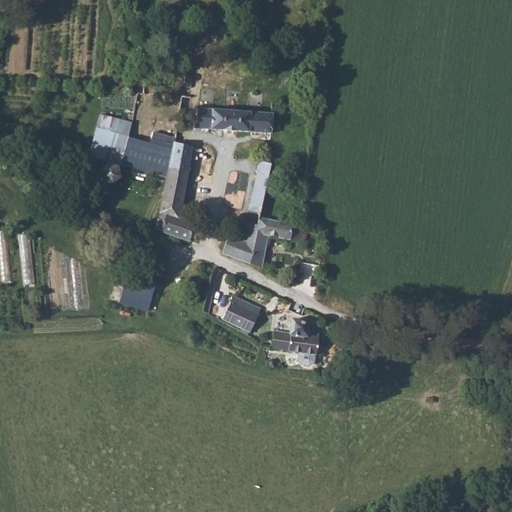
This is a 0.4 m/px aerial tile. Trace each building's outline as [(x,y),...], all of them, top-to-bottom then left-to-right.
[(304,40),(322,41),(323,27),(306,26),(304,40)] [(173,80),(173,82),(174,84),(176,85),(178,85),(180,85),(181,83),(182,81),(181,79),(179,77),(176,77),(175,78),(173,80)] [(140,92),(140,93),(139,100),(163,101),(164,94),(143,92),(140,92)] [(190,96),(181,95),(177,114),(187,116),(188,107),(190,96)] [(197,108),(193,127),(270,133),(271,112),(197,108)] [(102,122),(92,156),(115,162),(115,163),(166,177),(159,212),(159,215),(154,229),(188,241),(193,225),(193,224),(178,218),(187,169),(169,165),(172,148),(157,145),(127,136),(129,130),(102,122)] [(159,139),(157,145),(172,148),(169,165),(187,169),(191,147),(159,139)] [(41,156),(45,158),(52,149),(48,146),(41,156)] [(258,160),(254,182),(266,185),(270,163),(258,160)] [(106,163),(99,170),(101,179),(111,183),(119,176),(116,166),(106,163)] [(254,182),(249,204),(261,207),(265,187),(266,185),(254,182)] [(58,191),(57,193),(57,195),(59,197),(70,204),(74,197),(62,189),(60,190),(58,191)] [(226,237),(222,253),(254,264),(261,267),(267,235),(290,239),(301,241),(303,226),(299,225),(259,217),(258,217),(257,225),(246,223),(241,241),(226,236),(226,237)] [(22,283),(32,283),(32,234),(22,234),(22,283)] [(122,287),(122,288),(123,288),(151,296),(156,278),(155,278),(135,273),(126,270),(126,271),(122,287)] [(209,285),(201,311),(202,312),(208,316),(218,275),(212,273),(209,285)] [(234,295),(223,319),(249,332),(261,307),(234,295)] [(274,330),(271,348),(315,355),(319,329),(305,326),(304,335),(274,330)]
